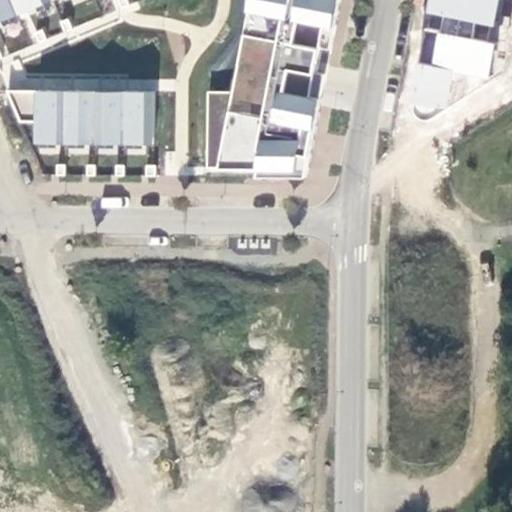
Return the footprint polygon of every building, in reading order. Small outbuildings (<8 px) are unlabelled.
[(0,0),(0,25),(59,0),(0,0)] [(341,0),(253,0),(237,90),(209,90),(209,166),(261,169),(260,174),(307,175),(312,152),(329,73),(317,71),(322,47),(332,48),(334,37),(341,0)] [(435,0),(422,76),(419,98),(417,109),(416,114),(419,118),(424,120),(429,119),(453,104),(485,83),(497,74),(503,39),(509,40),(511,25),(502,23),(506,0),(435,0)] [(32,145),(155,148),(156,93),(5,90),(18,123),(33,124),(32,145)] [(297,511),(298,277),(101,271),(100,289),(129,350),(221,355),(220,511),(297,511)]
